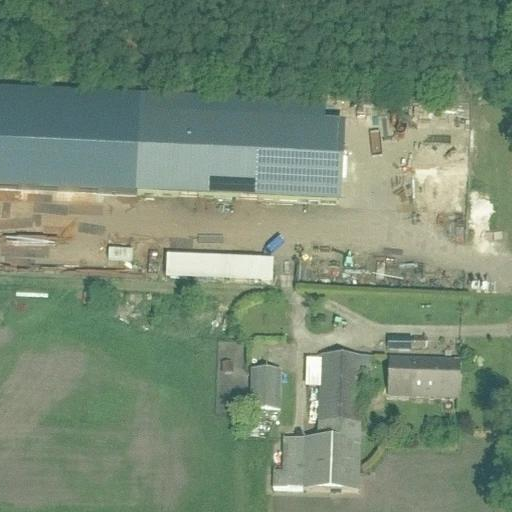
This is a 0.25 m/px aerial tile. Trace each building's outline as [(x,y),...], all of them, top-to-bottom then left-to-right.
[(141,99),(0,92),(0,192),(339,208),(342,127),(140,118),(141,99)] [(420,151),(436,152),(437,135),(421,134),(420,151)] [(388,138),(388,145),(411,146),(411,138),(388,138)] [(0,215),(16,215),(16,204),(0,204),(0,215)] [(376,272),(378,257),(331,251),(329,266),(376,272)] [(425,353),(425,343),(411,342),(411,352),(425,353)] [(317,443),(303,442),(281,442),(280,474),(273,474),(272,493),(357,495),(360,375),(370,375),(371,361),(319,359),(317,443)] [(457,363),(393,361),(391,401),(456,403),(457,363)] [(250,373),(249,414),(279,415),(280,374),(250,373)]
